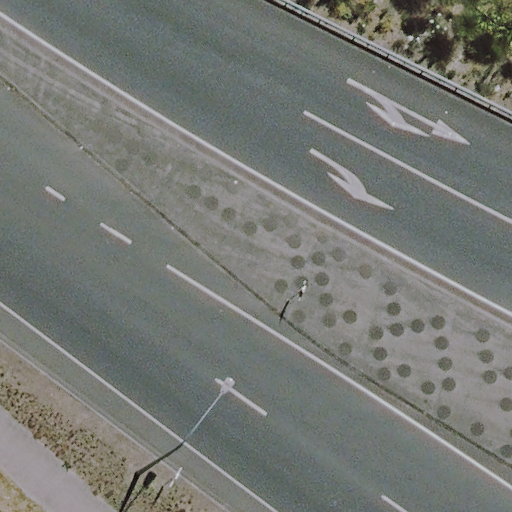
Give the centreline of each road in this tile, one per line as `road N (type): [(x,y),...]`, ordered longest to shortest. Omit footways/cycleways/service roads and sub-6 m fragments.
road 1 (trunk): [(396,511),(0,240)]
road 2 (trunk): [(124,0),(365,144),(511,215)]
